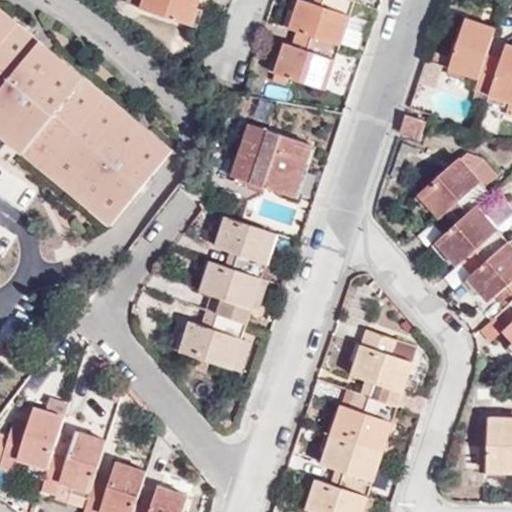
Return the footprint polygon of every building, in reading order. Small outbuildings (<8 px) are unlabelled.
[(0,0),(0,120),(125,215),(184,136),(5,0),(0,0)] [(143,0),(141,6),(193,24),(197,9),(199,0),(143,0)] [(307,0),(298,0),(291,27),(297,29),(311,34),(341,44),(355,0),(324,0),(322,5),(314,2),(307,0)] [(479,79),(471,102),(485,106),(488,100),(489,95),(495,79),(480,74),(483,64),(502,8),(487,3),(481,22),(467,18),(449,68),(466,74),(479,79)] [(199,25),(203,11),(197,9),(193,24),(199,25)] [(311,34),(297,29),(292,44),(306,48),(311,34)] [(289,75),(326,87),(341,44),(311,34),(306,48),(292,44),(285,42),(272,81),(285,85),(289,75)] [(510,102),(506,115),(511,116),(511,44),(507,43),(498,69),(495,79),(489,95),(506,101),(510,102)] [(498,69),(483,64),(480,74),(495,79),(498,69)] [(426,66),(420,84),(433,88),(438,70),(426,66)] [(447,75),(464,79),(466,74),(449,68),(447,75)] [(488,100),(504,106),(506,101),(489,95),(488,100)] [(406,115),(403,124),(401,131),(421,137),(426,121),(406,115)] [(249,180),(288,193),(306,141),(250,122),(232,174),(237,176),(249,180)] [(297,196),(315,145),(306,141),(288,193),(297,196)] [(484,158),(467,152),(460,158),(485,187),(499,175),(484,158)] [(445,213),(454,223),(475,204),(489,192),(485,187),(460,158),(418,194),(430,208),(439,218),(445,213)] [(236,182),(247,186),(249,180),(237,176),(236,182)] [(415,197),(426,211),(430,208),(418,194),(415,197)] [(486,260),(507,241),(475,204),(454,223),(435,241),(448,256),(456,266),(468,255),(475,249),(486,260)] [(262,276),(276,232),(226,215),(216,244),(229,249),(238,252),(234,267),(262,276)] [(448,256),(435,241),(432,244),(444,260),(448,256)] [(511,302),(511,301),(511,246),(507,241),(486,260),(479,267),(467,278),(479,291),(488,301),(494,295),(500,290),(511,302)] [(229,249),(225,264),(234,267),(238,252),(229,249)] [(468,255),(479,267),(486,260),(475,249),(468,255)] [(213,293),(222,296),(217,312),(246,322),(252,306),(262,276),(234,267),(225,264),(211,259),(201,289),(213,293)] [(252,306),(260,309),(269,279),(262,276),(252,306)] [(479,291),(467,278),(463,281),(475,294),(479,291)] [(494,295),(505,307),(511,302),(500,290),(494,295)] [(213,293),(208,309),(217,312),(222,296),(213,293)] [(370,301),(356,297),(350,319),(363,323),(370,301)] [(511,301),(511,302),(511,322),(503,330),(511,340),(511,301)] [(511,322),(511,302),(505,307),(502,310),(493,318),(503,330),(511,322)] [(217,312),(208,309),(203,323),(212,327),(217,312)] [(232,367),(242,336),(246,322),(217,312),(212,327),(203,323),(192,320),(186,337),(182,349),(232,367)] [(359,375),(376,380),(371,395),(398,404),(401,395),(413,360),(403,357),(407,347),(408,342),(368,329),(354,373),(359,375)] [(177,333),(173,345),(182,349),(186,337),(177,333)] [(243,371),(253,340),(242,336),(232,367),(243,371)] [(412,348),(407,347),(403,357),(413,360),(401,395),(419,400),(428,374),(429,369),(429,364),(427,359),(425,355),(423,352),(419,350),(412,348)] [(371,395),(376,380),(359,375),(355,389),(371,395)] [(219,408),(199,385),(192,392),(212,415),(219,408)] [(371,395),(355,389),(349,387),(344,403),(365,411),(371,395)] [(365,411),(344,403),(338,420),(334,433),(383,449),(398,404),(371,395),(365,411)] [(419,400),(401,395),(398,404),(421,412),(424,401),(419,400)] [(31,422),(24,442),(10,437),(10,439),(0,435),(0,465),(1,466),(15,470),(20,458),(49,467),(50,463),(54,451),(65,415),(36,406),(31,422)] [(31,422),(16,417),(10,437),(24,442),(31,422)] [(329,417),(324,429),(334,433),(338,420),(329,417)] [(511,417),(490,417),(488,471),(511,471),(511,417)] [(70,456),(66,468),(50,463),(49,467),(42,489),(57,493),(61,481),(74,485),(91,490),(96,477),(108,438),(77,430),(70,456)] [(334,465),(345,470),(340,485),(368,495),(383,449),(334,433),(324,463),(334,465)] [(50,463),(66,468),(70,456),(54,451),(50,463)] [(134,511),(138,502),(148,469),(118,459),(111,482),(107,495),(91,490),(89,497),(84,511),(101,511),(102,511),(103,511),(134,511)] [(340,485),(345,470),(334,465),(329,482),(340,485)] [(314,493),(319,478),(310,476),(305,490),(314,493)] [(91,490),(107,495),(111,482),(96,477),(91,490)] [(318,511),(321,511),(362,511),(368,495),(340,485),(329,482),(319,478),(314,493),(309,508),(318,511)] [(153,507),(150,511),(181,511),(188,492),(159,483),(153,507)] [(74,485),(73,491),(89,497),(91,490),(74,485)] [(362,511),(370,511),(375,497),(368,495),(362,511)] [(134,511),(150,511),(153,507),(138,502),(134,511)]
